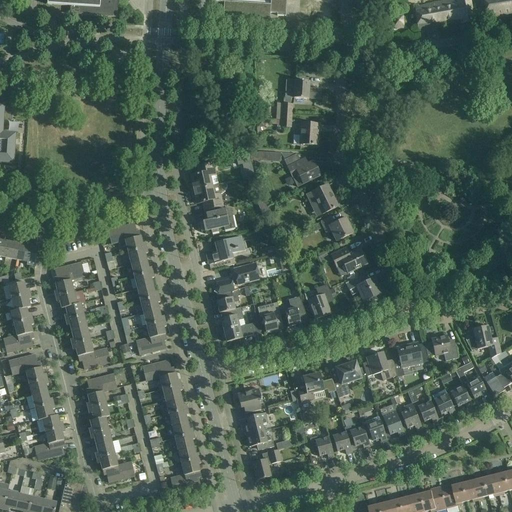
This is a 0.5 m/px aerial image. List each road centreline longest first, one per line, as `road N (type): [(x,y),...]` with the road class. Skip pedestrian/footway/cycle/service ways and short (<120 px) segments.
road 1 (residential): [(99,511),(38,282),(44,216)]
road 2 (residential): [(411,306),(341,152),(343,47)]
road 3 (residential): [(203,375),(411,306)]
road 4 (residential): [(326,483),(412,455),(511,408)]
road 5 (tertiary): [(160,194),(166,0)]
road 6 (tertiary): [(203,375),(160,194)]
road 7 (residential): [(343,47),(511,29)]
road 8 (residential): [(188,41),(343,47)]
road 9 (tertiary): [(235,504),(203,375)]
